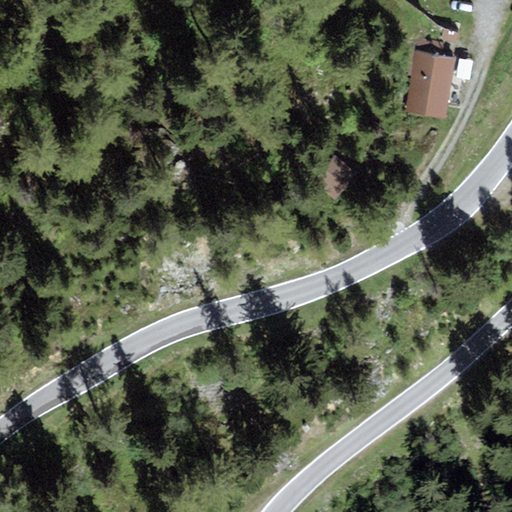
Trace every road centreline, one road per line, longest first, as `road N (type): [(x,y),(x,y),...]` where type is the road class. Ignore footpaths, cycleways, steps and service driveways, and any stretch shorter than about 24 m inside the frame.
road 1 (unclassified): [(0,432),(183,325),(314,287),(388,255),(466,202),(511,145)]
road 2 (unclassified): [(511,313),(277,511)]
road 3 (track): [(388,255),(385,238),(436,166),(482,63)]
